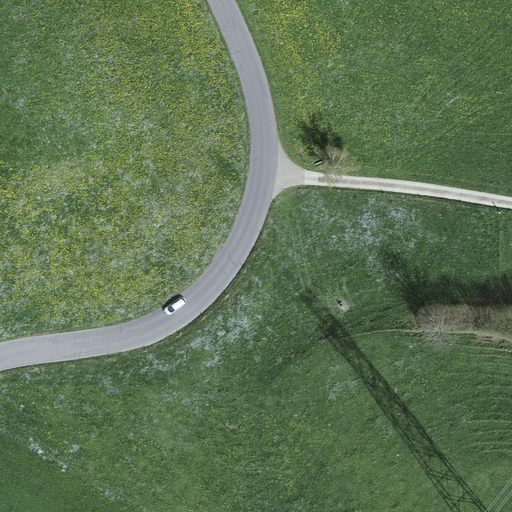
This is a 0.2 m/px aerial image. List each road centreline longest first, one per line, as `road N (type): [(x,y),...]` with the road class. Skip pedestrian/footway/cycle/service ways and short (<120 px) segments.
road 1 (unclassified): [(0,354),(141,330),(189,300),(223,255),(261,169),(248,80),(211,0)]
road 2 (track): [(511,206),(261,169)]
